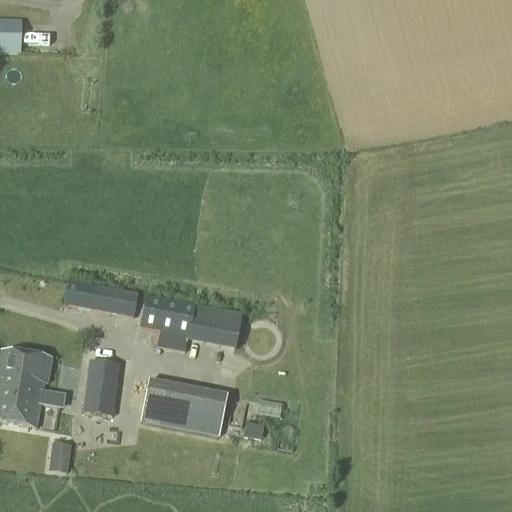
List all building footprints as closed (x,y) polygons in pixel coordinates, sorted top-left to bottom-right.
[(53,15),(35,23),(40,34),(58,26),(53,15)] [(0,56),(13,57),(14,24),(0,23),(0,56)] [(187,23),(155,28),(159,50),(191,45),(187,23)] [(131,322),(136,296),(66,283),(62,309),(131,322)] [(233,355),(241,317),(143,298),(137,333),(159,337),(156,351),(183,357),(185,346),(233,355)] [(40,397),(41,396),(42,387),(46,388),(50,363),(0,355),(0,386),(26,391),(25,394),(40,397)] [(111,422),(118,368),(87,364),(80,418),(111,422)] [(218,440),(226,401),(147,385),(139,425),(218,440)] [(53,398),(41,396),(40,397),(25,394),(26,391),(0,386),(0,426),(35,433),(39,409),(51,411),(53,398)] [(253,427),(244,426),(242,441),(251,443),(253,427)] [(51,447),(47,476),(66,478),(70,449),(51,447)]
